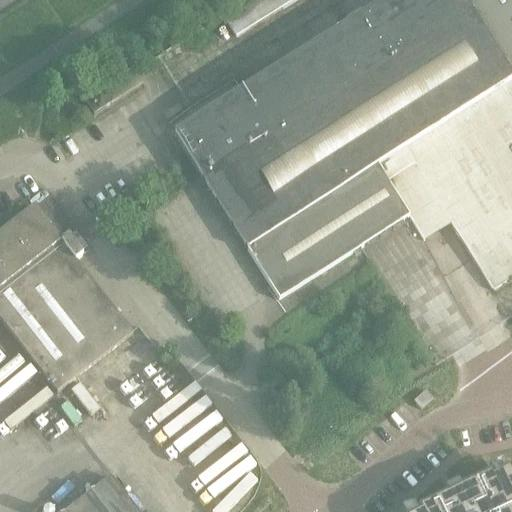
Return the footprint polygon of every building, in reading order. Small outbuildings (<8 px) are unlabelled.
[(391,0),(174,137),(246,252),(375,171),(511,85),(511,82),(459,0),(391,0)] [(511,85),(375,171),(404,216),(421,244),(447,227),(487,290),(511,274),(511,0),(459,0),(511,82),(511,85)] [(111,105),(103,92),(102,90),(84,102),(93,116),(111,105)] [(375,171),(246,252),(275,297),(404,216),(375,171)] [(0,322),(57,395),(133,336),(76,263),(82,258),(68,239),(61,244),(35,210),(0,236),(0,322)] [(426,393),(414,404),(421,412),(433,401),(426,393)] [(511,511),(511,482),(507,477),(505,478),(493,484),(491,481),(460,496),(458,497),(459,498),(450,502),(449,501),(447,502),(426,511),(511,511)] [(134,511),(110,481),(70,511),(134,511)]
